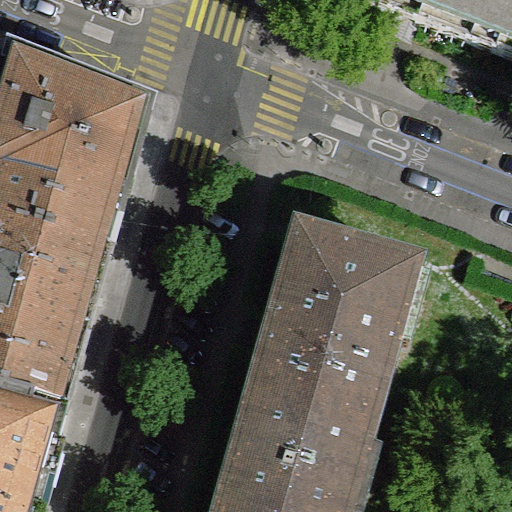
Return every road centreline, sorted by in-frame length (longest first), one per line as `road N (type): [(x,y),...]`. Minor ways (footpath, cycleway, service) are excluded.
road 1 (tertiary): [(214,76),(98,511)]
road 2 (residential): [(214,76),(511,187)]
road 3 (residential): [(214,76),(22,0)]
